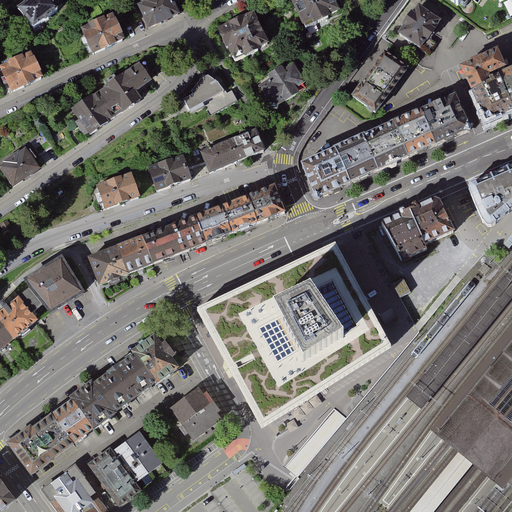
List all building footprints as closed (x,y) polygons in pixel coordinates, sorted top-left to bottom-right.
[(48,0),(29,0),(18,10),(34,30),(40,25),(41,25),(58,12),(48,0)] [(145,5),(139,8),(149,30),(178,16),(170,0),(151,0),(145,3),(145,5)] [(330,0),(283,0),(298,30),(335,11),(330,0)] [(460,0),(442,0),(454,9),(460,0)] [(442,25),(418,8),(396,39),(421,56),(442,25)] [(247,13),(211,29),(226,62),(262,46),(247,13)] [(112,17),(82,31),(93,56),(123,42),(112,17)] [(467,81),(472,94),(491,86),(489,82),(490,82),(488,77),(505,69),(498,53),(481,61),(481,60),(472,64),(473,65),(461,70),(466,81),(467,81)] [(31,55),(1,69),(12,94),(42,80),(31,55)] [(408,72),(384,55),(352,102),(376,118),(408,72)] [(287,64),(252,83),(267,112),(302,93),(287,64)] [(106,90),(100,95),(115,118),(140,101),(135,93),(145,85),(149,82),(145,77),(146,77),(139,67),(124,77),(105,89),(106,90)] [(511,72),(498,78),(511,109),(511,72)] [(178,99),(183,109),(218,91),(213,82),(205,74),(197,78),(188,89),(189,93),(178,99)] [(511,112),(511,109),(498,78),(490,82),(489,82),(491,86),(472,94),(485,123),(486,124),(487,124),(488,124),(511,112)] [(92,99),(74,111),(90,136),(115,118),(100,95),(93,100),(92,99)] [(435,147),(470,132),(455,99),(421,114),(435,147)] [(435,147),(421,114),(393,126),(393,127),(408,159),(435,147)] [(408,159),(393,127),(363,140),(378,173),(408,159)] [(248,133),(193,154),(202,176),(257,156),(248,133)] [(378,173),(363,140),(363,139),(335,152),(350,185),(378,173)] [(19,150),(0,162),(0,183),(5,191),(34,171),(19,150)] [(350,185),(335,152),(303,167),(315,200),(350,185)] [(183,158),(149,170),(157,194),(191,182),(183,158)] [(470,186),(468,190),(483,223),(487,228),(491,228),(511,211),(511,167),(476,183),(470,186)] [(131,176),(98,188),(106,211),(139,199),(131,176)] [(285,215),(274,188),(247,199),(257,225),(258,225),(285,215)] [(257,225),(247,199),(221,209),(231,235),(257,225)] [(435,202),(382,225),(401,262),(427,251),(425,246),(453,233),(439,204),(435,202)] [(231,235),(221,209),(195,219),(205,245),(231,235)] [(205,245),(195,219),(169,229),(179,255),(205,245)] [(179,255),(169,229),(143,239),(153,265),(179,255)] [(511,235),(503,246),(509,250),(511,246),(511,235)] [(153,265),(143,239),(117,250),(127,275),(153,265)] [(345,270),(333,248),(316,256),(305,262),(288,269),(284,272),(278,274),(277,275),(272,277),(271,277),(267,280),(261,282),(250,287),(245,290),(223,300),(218,302),(212,305),(195,313),(201,324),(210,340),(224,366),(230,377),(236,388),(244,401),(253,419),(259,429),(281,416),(306,401),(321,392),(331,385),(357,370),(372,360),(389,350),(383,339),(377,328),(372,318),(369,313),(363,302),(357,291),(354,286),(351,281),(345,270)] [(127,275),(117,250),(90,260),(100,286),(127,275)] [(31,290),(23,296),(35,312),(44,305),(50,314),(82,294),(61,260),(26,282),(31,290)] [(511,267),(397,407),(413,421),(467,353),(511,298),(511,267)] [(35,312),(23,296),(18,300),(18,301),(8,309),(3,302),(0,304),(0,306),(4,312),(0,315),(0,324),(13,341),(36,322),(31,315),(35,312)] [(0,350),(13,341),(0,324),(0,350)] [(511,324),(426,430),(456,454),(409,511),(431,511),(469,465),(496,487),(475,511),(505,511),(511,504),(511,324)] [(135,356),(155,384),(156,385),(177,370),(170,360),(173,358),(172,356),(176,354),(169,344),(166,347),(164,345),(161,348),(154,338),(133,353),(135,356)] [(119,366),(113,370),(134,399),(155,384),(135,356),(120,366),(119,366)] [(107,375),(108,375),(93,386),(114,414),(134,399),(113,370),(107,375)] [(91,384),(71,399),(94,430),(114,415),(114,414),(93,386),(91,384)] [(198,390),(171,410),(183,426),(213,403),(206,395),(203,397),(198,390)] [(56,413),(52,416),(73,445),(94,430),(71,399),(55,410),(56,413)] [(213,403),(183,426),(194,441),(221,421),(216,414),(219,412),(213,403)] [(73,445),(52,416),(31,431),(52,460),(73,445)] [(31,431),(29,429),(25,432),(8,445),(31,476),(52,460),(31,431)] [(139,434),(112,454),(134,484),(141,479),(146,486),(152,482),(147,475),(161,465),(139,434)] [(110,451),(89,466),(120,508),(141,493),(134,484),(112,454),(110,451)] [(244,465),(233,474),(235,477),(246,468),(244,465)] [(106,511),(74,468),(42,491),(57,511),(106,511)] [(0,511),(14,501),(0,481),(0,511)]
